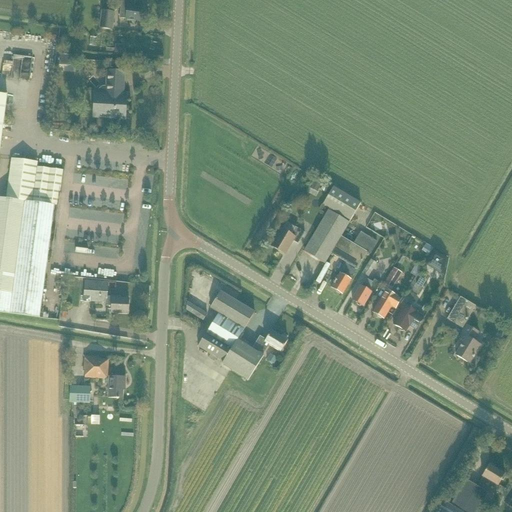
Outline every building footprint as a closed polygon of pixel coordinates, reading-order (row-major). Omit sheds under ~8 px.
[(134,8),(135,7),(135,0),(121,0),(120,18),(126,19),(141,21),(143,9),(134,8)] [(101,11),(99,29),(113,30),(115,12),(101,11)] [(107,53),(126,54),(126,50),(122,49),(122,45),(115,45),(115,48),(107,48),(107,53)] [(126,71),(119,71),(120,62),(111,61),(110,68),(114,68),(114,65),(116,65),(116,71),(106,70),(106,86),(103,87),(101,88),(99,89),(98,93),(94,93),(92,119),(126,120),(128,95),(124,94),(126,71)] [(6,198),(0,197),(0,156),(8,95),(0,94),(0,312),(40,318),(55,205),(59,206),(64,170),(37,167),(39,162),(11,158),(6,198)] [(352,280),(358,270),(368,253),(371,255),(378,242),(361,232),(354,244),(342,237),(350,223),(349,222),(361,204),(334,187),(323,205),(329,209),(304,251),(325,264),(331,254),(346,263),(343,268),(344,268),(340,273),(331,287),(343,295),(352,280)] [(300,214),(306,211),(304,205),(298,208),(300,214)] [(305,234),(296,227),(287,222),(283,229),(282,228),(271,247),(285,256),(294,242),(299,245),(305,234)] [(426,244),(423,249),(430,253),(433,248),(426,244)] [(426,264),(444,275),(447,259),(434,251),(426,264)] [(368,277),(377,264),(372,260),(363,273),(368,277)] [(391,291),(398,280),(402,273),(394,268),(391,275),(390,274),(383,286),(391,291)] [(381,284),(375,280),(373,283),(366,279),(362,286),(360,285),(352,300),(357,303),(357,305),(360,307),(362,306),(364,307),(372,293),(374,294),(381,284)] [(119,296),(108,295),(108,282),(85,281),(83,302),(106,303),(106,306),(111,306),(111,313),(129,314),(129,300),(119,299),(119,296)] [(435,281),(430,288),(436,292),(441,285),(435,281)] [(212,297),(216,288),(205,284),(201,293),(212,297)] [(378,317),(381,319),(382,318),(384,319),(391,307),(396,310),(402,299),(387,290),(373,312),(378,315),(378,317)] [(281,337),(271,331),(266,340),(260,336),(253,349),(238,340),(255,312),(221,291),(210,308),(219,314),(198,347),(210,355),(209,358),(214,362),(216,358),(223,363),(222,364),(248,381),(264,356),(263,356),(269,346),(281,353),(288,341),(286,341),(287,339),(283,336),(281,337)] [(463,329),(476,307),(460,297),(447,320),(463,329)] [(412,304),(407,301),(393,325),(398,328),(398,329),(402,332),(403,331),(405,332),(409,326),(416,330),(423,318),(409,309),(412,304)] [(188,302),(187,310),(203,321),(207,315),(188,302)] [(51,317),(61,317),(61,306),(51,307),(51,317)] [(471,363),(482,346),(474,341),(479,332),(467,325),(459,337),(465,341),(456,355),(471,363)] [(270,354),(265,363),(267,364),(269,361),(274,365),(278,359),(270,354)] [(84,356),(83,371),(85,371),(85,377),(106,379),(108,379),(109,359),(97,359),(97,357),(84,356)] [(106,379),(105,384),(108,384),(108,398),(116,398),(116,399),(118,399),(118,398),(123,398),(123,391),(123,386),(125,386),(126,377),(109,376),(109,379),(108,379),(106,379)] [(91,387),(70,386),(70,403),(90,404),(91,387)] [(92,416),(91,425),(100,425),(100,417),(92,416)] [(498,487),(505,475),(489,465),(482,477),(483,478),(478,486),(466,479),(451,505),(443,500),(435,511),(476,511),(489,493),(485,491),(490,482),(498,487)]
